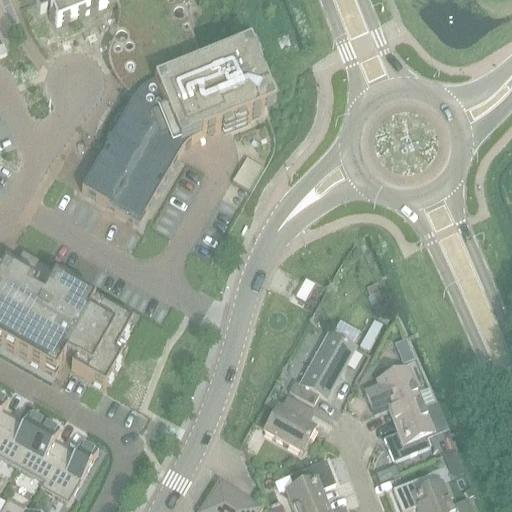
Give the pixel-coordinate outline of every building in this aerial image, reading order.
[(99,162),(80,195),(139,228),(180,157),(182,155),(184,152),(188,149),(190,146),(193,145),(195,144),(195,143),(200,141),(221,133),(218,128),(226,124),(228,130),(263,116),(257,101),(262,99),(268,97),(249,49),(202,68),(188,53),(184,47),(179,40),(174,33),(170,25),(167,19),(165,14),(162,7),(160,1),(160,0),(32,0),(39,15),(46,12),(49,10),(56,28),(89,15),(88,14),(97,10),(97,11),(117,4),(119,10),(122,17),(124,23),(127,30),(129,37),(130,43),(132,50),(134,57),(115,65),(114,66),(113,66),(112,67),(112,68),(112,69),(112,70),(113,71),(115,71),(116,71),(118,71),(124,85),(127,90),(129,94),(132,98),(135,102),(130,108),(103,155),(104,155),(100,163),(99,162)] [(0,348),(43,373),(47,366),(58,373),(65,360),(74,365),(70,372),(104,391),(120,362),(114,358),(128,333),(117,327),(120,320),(93,305),(97,297),(81,288),(80,289),(81,290),(77,296),(66,289),(69,283),(71,284),(72,283),(22,254),(0,291),(0,348)] [(303,285),(293,302),(303,308),(312,290),(303,285)] [(288,395),(313,409),(319,398),(326,403),(355,351),(328,336),(299,388),(294,385),(288,395)] [(409,353),(398,358),(402,368),(413,363),(409,353)] [(389,413),(393,424),(423,412),(413,387),(406,371),(377,384),(379,389),(364,395),(374,419),(389,413)] [(0,398),(0,441),(12,421),(2,415),(8,403),(0,398)] [(307,427),(313,416),(287,402),(281,412),(277,410),(263,435),(301,456),(315,431),(307,427)] [(423,412),(393,424),(398,436),(383,442),(393,466),(429,450),(425,439),(433,436),(423,412)] [(12,421),(0,441),(0,462),(17,473),(45,423),(30,415),(23,427),(12,421)] [(45,423),(17,473),(42,487),(43,487),(64,450),(54,444),(61,432),(45,423)] [(42,487),(39,492),(67,508),(99,453),(82,444),(76,456),(64,450),(43,487),(42,487)] [(454,455),(442,460),(451,482),(463,476),(458,464),(454,455)] [(285,493),(292,511),(307,511),(325,505),(320,494),(335,488),(325,464),(289,479),(293,490),(285,493)] [(394,470),(384,474),(388,481),(397,478),(394,470)] [(411,511),(417,510),(417,511),(443,511),(451,509),(441,485),(433,488),(429,478),(392,492),(400,511),(411,511)] [(199,511),(261,511),(262,511),(218,484),(199,511)] [(0,502),(0,511),(22,511),(7,503),(5,506),(0,502)] [(451,509),(443,511),(475,511),(471,502),(467,504),(467,503),(451,509)]
